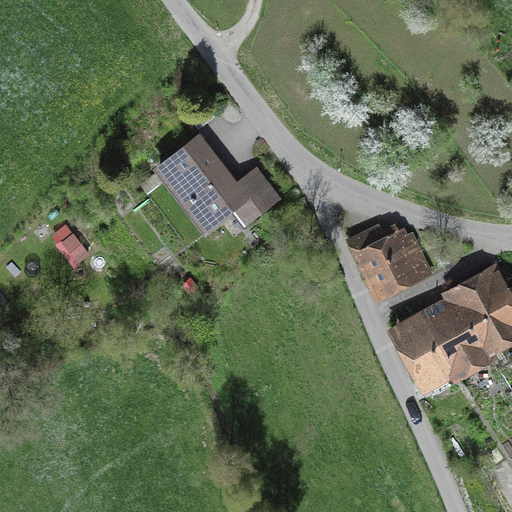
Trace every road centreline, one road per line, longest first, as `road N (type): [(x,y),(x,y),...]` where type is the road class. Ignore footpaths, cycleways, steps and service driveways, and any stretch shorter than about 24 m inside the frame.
road 1 (residential): [(304,165),(460,511)]
road 2 (residential): [(511,237),(454,229),(382,205),(304,165)]
road 3 (residential): [(304,165),(259,124),(168,0)]
